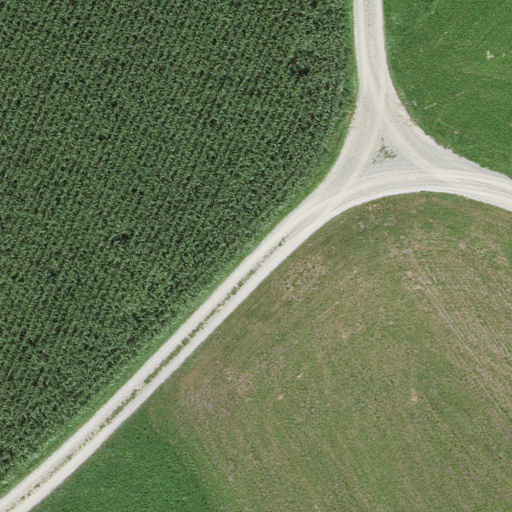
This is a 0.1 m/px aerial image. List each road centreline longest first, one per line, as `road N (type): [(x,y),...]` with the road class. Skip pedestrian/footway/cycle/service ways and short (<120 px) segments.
road 1 (track): [(378,156),(0,503)]
road 2 (track): [(511,197),(378,156),(370,0)]
